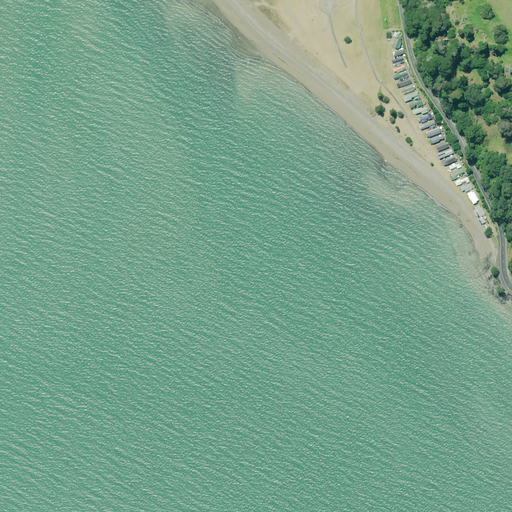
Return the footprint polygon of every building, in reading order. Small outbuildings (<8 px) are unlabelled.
[(402,41),(401,41),(403,38),(399,37),(398,41),(396,41),(394,47),(399,49),(401,44),(402,41)] [(405,62),(403,57),(393,61),(395,66),(405,62)] [(407,70),(405,64),(402,65),(402,66),(394,69),(395,72),(397,71),(398,73),(407,70)] [(409,77),(407,71),(401,74),(401,73),(394,75),(395,79),(400,78),(400,80),(409,77)] [(412,83),(410,78),(401,81),(402,86),(412,83)] [(416,90),(414,85),(403,89),(405,94),(416,90)] [(414,93),(414,94),(404,97),(406,102),(413,99),(412,98),(415,97),(415,99),(420,98),(418,93),(419,93),(419,91),(414,93)] [(429,118),(429,119),(433,118),(431,113),(428,114),(428,115),(420,117),(422,123),(427,121),(427,119),(429,118)] [(442,132),(439,127),(426,132),(429,137),(442,132)] [(433,143),(434,143),(441,141),(440,140),(443,139),(443,140),(445,139),(444,135),(440,137),(439,136),(430,140),(432,144),(433,143)] [(450,147),(448,142),(437,147),(439,151),(450,147)] [(454,153),(452,149),(438,155),(440,159),(454,153)] [(458,160),(456,156),(444,162),(445,165),(449,164),(448,162),(453,160),(454,162),(458,160)] [(459,175),(461,175),(461,176),(463,175),(462,174),(465,172),(463,168),(457,171),(458,173),(451,176),(453,181),(460,177),(459,175)] [(470,182),(468,176),(458,181),(460,185),(463,184),(462,183),(466,181),(468,183),(470,182)] [(477,201),(479,200),(475,192),(473,192),(473,191),(468,194),(474,204),(478,202),(477,201)] [(482,216),(486,214),(480,205),(475,208),(476,209),(477,212),(478,212),(481,217),(480,218),(483,224),(486,222),(482,216)]
